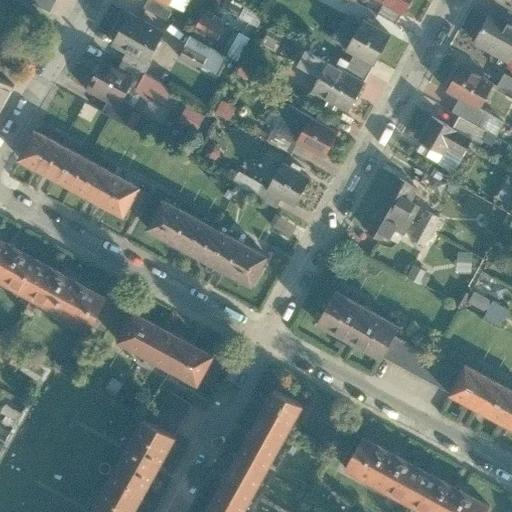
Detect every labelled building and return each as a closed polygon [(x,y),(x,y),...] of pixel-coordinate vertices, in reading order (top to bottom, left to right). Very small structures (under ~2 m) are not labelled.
[(31,0),(50,11),(56,0),(31,0)] [(171,5),(162,0),(148,0),(145,7),(167,19),(174,7),(171,5)] [(380,0),(385,3),(404,13),(411,0),(380,0)] [(404,13),(385,3),(379,13),(398,24),(404,13)] [(511,22),(491,11),(475,40),(511,60),(511,22)] [(165,33),(130,13),(114,42),(128,50),(150,61),(165,33)] [(225,28),(202,16),(196,28),(218,41),(225,28)] [(344,19),(333,39),(356,52),(378,64),(394,37),(365,21),(361,28),(344,19)] [(209,57),(186,46),(179,59),(202,71),(209,57)] [(152,62),(150,61),(128,50),(123,59),(147,72),(152,62)] [(346,70),(308,50),(299,66),(320,77),(311,93),(349,114),(367,81),(346,70)] [(378,64),(356,52),(351,61),(372,73),(378,64)] [(147,72),(123,59),(117,70),(135,79),(141,83),(147,72)] [(117,70),(102,61),(86,90),(108,102),(120,108),(123,103),(135,79),(117,70)] [(372,73),(351,61),(346,70),(367,81),(372,73)] [(461,65),(447,89),(461,96),(482,108),(496,84),(461,65)] [(21,87),(0,75),(0,109),(5,112),(21,87)] [(482,108),(461,96),(452,111),(460,116),(478,125),(487,110),(482,108)] [(135,109),(123,103),(120,108),(108,102),(102,112),(127,125),(135,109)] [(289,103),(275,128),(299,142),(326,157),(340,132),(289,103)] [(184,115),(202,125),(208,114),(191,104),(184,115)] [(454,127),(432,116),(418,141),(430,147),(425,156),(441,164),(450,148),(465,156),(471,145),(475,138),(454,127)] [(460,116),(454,127),(475,138),(471,145),(487,154),(492,144),(485,140),(490,131),(478,125),(460,116)] [(299,142),(275,128),(268,140),(292,154),(299,142)] [(19,162),(46,176),(63,145),(37,130),(19,162)] [(46,176),(72,191),(89,159),(63,145),(46,176)] [(72,191),(98,205),(116,174),(89,159),(72,191)] [(314,179),(283,162),(267,189),(298,206),(314,179)] [(263,185),(239,171),(233,181),(258,195),(263,185)] [(98,205),(125,219),(142,188),(116,174),(98,205)] [(382,204),(414,221),(422,206),(413,202),(421,188),(398,176),(382,204)] [(163,199),(147,227),(200,256),(216,228),(163,199)] [(382,204),(367,231),(385,240),(386,237),(393,241),(398,232),(406,236),(414,221),(382,204)] [(418,223),(434,232),(442,217),(426,209),(418,223)] [(434,232),(418,223),(411,236),(427,245),(434,232)] [(216,228),(200,256),(255,286),(271,258),(216,228)] [(0,279),(25,293),(43,261),(0,237),(0,279)] [(43,261),(25,293),(90,327),(107,294),(43,261)] [(336,290),(317,323),(387,360),(399,338),(405,328),(336,290)] [(117,339),(145,354),(161,323),(134,309),(117,339)] [(188,338),(161,323),(145,354),(171,368),(188,338)] [(197,382),(214,352),(188,338),(171,368),(197,382)] [(463,372),(399,338),(387,360),(451,394),(463,372)] [(451,394),(477,408),(492,380),(467,366),(463,372),(451,394)] [(477,408),(502,422),(511,404),(511,390),(492,380),(477,408)] [(290,427),(304,402),(274,387),(261,411),(290,427)] [(152,421),(174,433),(191,403),(169,391),(152,421)] [(511,404),(502,422),(511,426),(511,404)] [(266,469),(290,427),(261,411),(237,453),(266,469)] [(106,481),(140,499),(176,434),(174,433),(152,421),(142,416),(106,481)] [(345,467),(409,501),(426,469),(364,435),(345,467)] [(241,511),(242,511),(266,469),(237,453),(213,496),(241,511)] [(428,511),(486,511),(491,504),(426,469),(409,501),(428,511)] [(88,511),(132,511),(140,499),(106,481),(88,511)] [(241,511),(213,496),(203,511),(241,511)]
